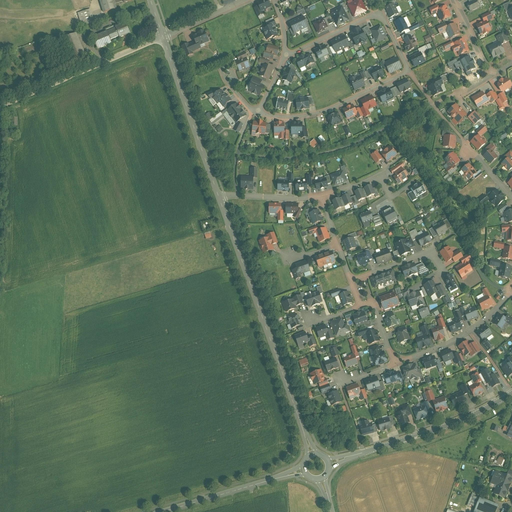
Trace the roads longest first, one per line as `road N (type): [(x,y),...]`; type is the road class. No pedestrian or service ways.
road 1 (tertiary): [(312,454),(218,195)]
road 2 (tertiary): [(511,392),(448,425),(328,461)]
road 3 (residential): [(162,35),(0,104)]
road 4 (tertiary): [(218,195),(162,35)]
road 5 (residential): [(283,57),(373,15),(387,25),(409,71)]
road 6 (residential): [(409,71),(317,113),(253,112)]
road 7 (tertiary): [(163,511),(303,470)]
road 8 (residential): [(395,364),(468,332),(511,290)]
